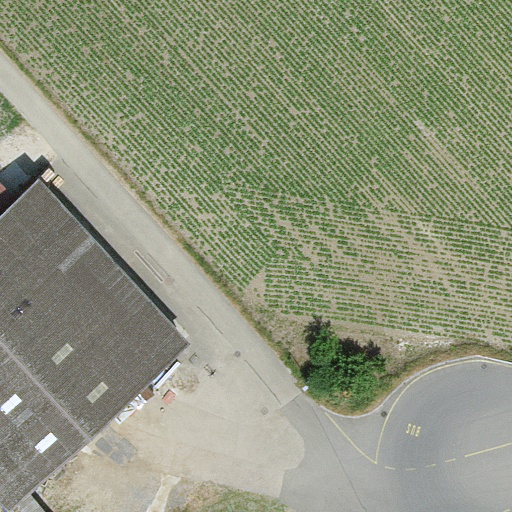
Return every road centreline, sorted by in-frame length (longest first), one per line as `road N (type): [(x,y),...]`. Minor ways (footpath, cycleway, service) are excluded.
road 1 (track): [(0,72),(364,511)]
road 2 (unclassified): [(388,511),(511,471)]
